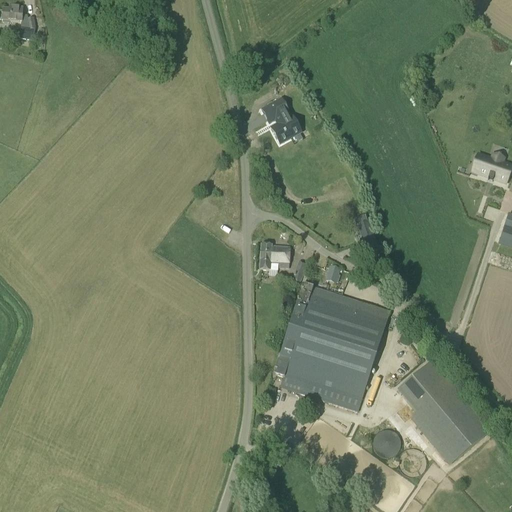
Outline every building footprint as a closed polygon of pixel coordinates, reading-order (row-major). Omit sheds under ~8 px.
[(2,10),(1,13),(0,12),(0,19),(1,20),(1,23),(2,23),(2,25),(9,25),(9,23),(21,24),(18,41),(34,43),(35,31),(36,31),(34,19),(28,21),(27,17),(22,17),(23,9),(8,8),(8,10),(2,10)] [(262,113),(269,126),(275,122),(278,127),(270,131),(279,147),(300,135),(291,120),(290,120),(288,115),(281,102),(262,113)] [(484,158),(477,177),(505,187),(511,168),(503,165),(504,161),(492,157),(490,160),(484,158)] [(208,227),(221,207),(207,198),(202,208),(195,204),(188,215),(208,227)] [(511,247),(511,216),(508,215),(499,243),(511,247)] [(367,223),(365,216),(358,219),(361,225),(357,227),(366,256),(378,252),(368,223),(367,223)] [(272,247),(260,246),(259,271),(277,272),(277,270),(289,270),(290,249),(272,248),(272,247)] [(300,286),(307,266),(298,263),(291,283),(300,286)] [(336,285),(340,271),(329,268),(325,282),(336,285)] [(389,314),(303,287),(274,376),(302,385),(299,396),(357,414),(389,314)] [(450,468),(492,432),(433,363),(398,393),(417,416),(411,421),(450,468)] [(384,432),(381,449),(397,452),(400,435),(384,432)]
